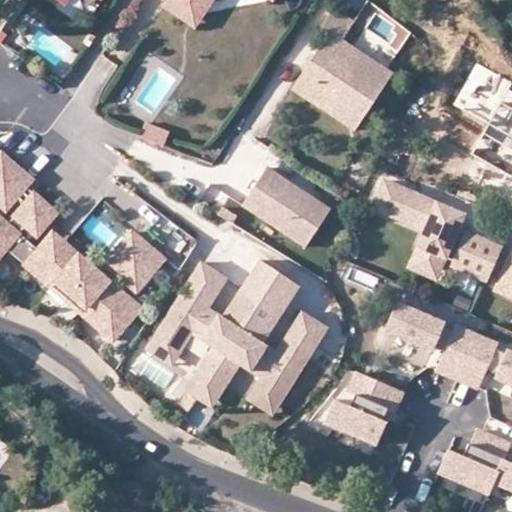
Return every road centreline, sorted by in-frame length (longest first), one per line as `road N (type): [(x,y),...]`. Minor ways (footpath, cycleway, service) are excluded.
road 1 (unknown): [(135,157),(112,136),(57,116),(110,74),(152,0)]
road 2 (tertiary): [(142,436),(56,351),(0,324)]
road 3 (tertiary): [(142,436),(294,511)]
road 4 (tertiary): [(0,345),(142,436)]
